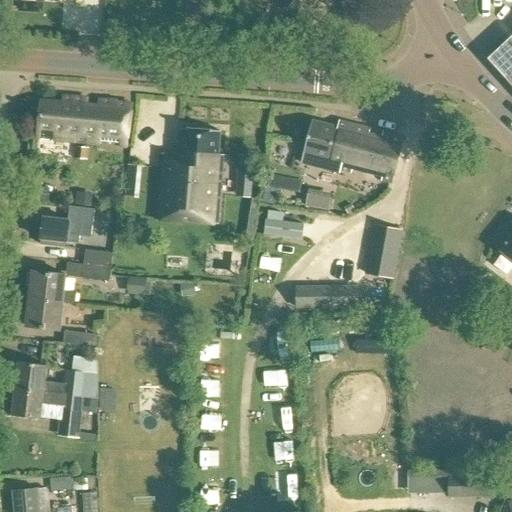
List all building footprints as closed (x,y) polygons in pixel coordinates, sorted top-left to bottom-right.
[(302,19),(317,0),(291,0),(286,7),(302,19)] [(511,34),(489,56),(511,82),(511,34)] [(128,145),(133,103),(117,101),(118,100),(100,98),(99,105),(88,104),(88,97),(63,95),(63,101),(42,99),(37,136),(128,145)] [(381,178),(380,180),(391,183),(404,136),(384,131),(382,138),(369,135),(372,127),(340,119),(338,125),(313,119),(302,161),(351,173),(352,170),(381,178)] [(219,154),(221,129),(180,126),(178,153),(161,152),(156,218),(218,222),(223,154),(219,154)] [(89,160),(90,149),(78,147),(76,158),(89,160)] [(251,157),(239,156),(238,168),(250,169),(251,157)] [(314,187),(311,204),(334,208),(337,192),(314,187)] [(88,237),(89,225),(93,225),(95,207),(72,204),(70,218),(44,215),(41,243),(68,246),(69,236),(88,237)] [(511,217),(496,239),(497,248),(511,259),(511,217)] [(304,225),(266,220),(264,235),(302,240),(304,225)] [(375,224),(367,275),(392,279),(401,228),(375,224)] [(84,266),(112,269),(114,253),(86,250),(84,266)] [(112,269),(84,266),(69,264),(67,276),(110,281),(112,269)] [(77,304),(78,292),(65,291),(67,273),(33,270),(33,271),(28,272),(27,283),(31,285),(30,298),(64,303),(77,304)] [(148,278),(130,277),(129,294),(147,295),(148,278)] [(358,286),(295,288),(296,310),(359,308),(358,286)] [(61,328),(64,303),(30,298),(27,324),(61,328)] [(66,331),(64,343),(96,347),(98,334),(66,331)] [(100,399),(98,372),(66,368),(64,382),(45,380),(47,364),(19,361),(16,388),(64,393),(96,397),(95,399),(100,399)] [(64,393),(16,388),(13,415),(41,418),(43,402),(62,404),(59,437),(79,439),(82,413),(98,415),(100,399),(95,399),(96,397),(64,393)] [(407,470),(407,494),(447,494),(447,478),(447,472),(447,470),(407,470)] [(447,494),(447,498),(495,498),(495,478),(447,478),(447,494)] [(16,511),(40,511),(38,488),(14,490),(16,511)] [(97,511),(96,493),(83,494),(84,511),(97,511)]
